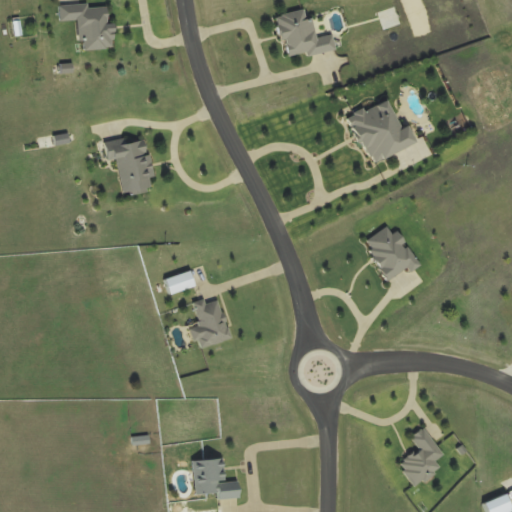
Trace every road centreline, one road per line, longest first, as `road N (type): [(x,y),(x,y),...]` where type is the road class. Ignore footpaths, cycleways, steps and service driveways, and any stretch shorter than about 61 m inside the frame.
road 1 (residential): [(186,0),(221,113),(293,272),(312,345)]
road 2 (residential): [(306,395),(336,395),(348,367),(341,353),(312,345),(299,354),(293,368),(306,395)]
road 3 (residential): [(511,382),(459,364),(348,367)]
